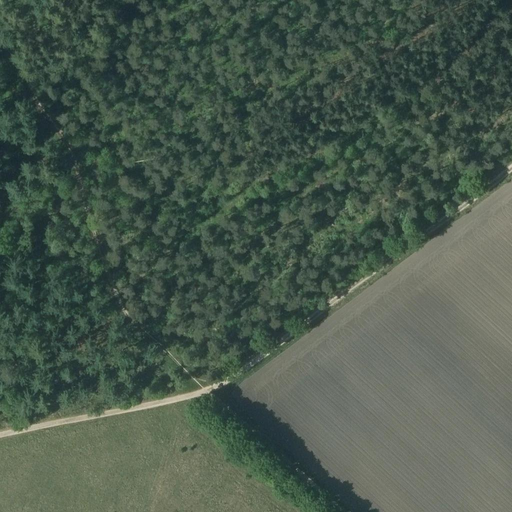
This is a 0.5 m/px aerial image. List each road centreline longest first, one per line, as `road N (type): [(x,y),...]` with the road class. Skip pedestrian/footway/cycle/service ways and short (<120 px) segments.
road 1 (track): [(197,392),(112,309),(76,155),(0,33)]
road 2 (track): [(511,157),(197,392)]
road 3 (track): [(197,392),(0,436)]
road 4 (track): [(330,511),(197,392)]
